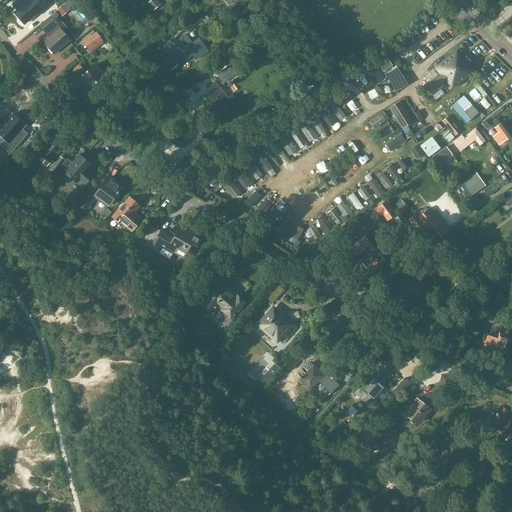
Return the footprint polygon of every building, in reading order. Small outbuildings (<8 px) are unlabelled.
[(16,11),(13,13),(23,25),(36,14),(37,16),(53,3),(50,0),(41,0),(38,3),(36,0),(16,0),(11,5),(16,11)] [(73,0),(67,0),(54,12),(58,16),(59,17),(75,2),(73,0)] [(150,0),(147,3),(153,10),(160,5),(155,0),(150,0)] [(127,7),(140,10),(141,3),(128,1),(127,7)] [(54,12),(38,26),(48,39),(43,43),(53,54),(69,41),(59,29),(52,21),(57,17),(58,16),(54,12)] [(82,43),(89,51),(102,41),(95,33),(93,35),(82,43)] [(171,54),(161,61),(168,72),(178,65),(191,56),(195,60),(208,51),(198,37),(191,43),(185,34),(175,40),(174,38),(168,42),(173,48),(169,51),(171,54)] [(453,89),(473,73),(456,51),(434,69),(439,76),(425,87),(431,96),(448,83),(453,89)] [(233,53),(227,57),(231,64),(237,60),(233,53)] [(147,54),(141,58),(145,64),(150,60),(147,54)] [(373,63),(364,69),(365,71),(373,83),(375,86),(384,80),(383,78),(386,76),(385,74),(393,68),(386,58),(384,56),(376,62),(376,63),(374,64),(373,63)] [(95,65),(86,73),(78,79),(87,90),(104,76),(95,65)] [(234,75),(228,66),(216,74),(223,83),(234,75)] [(71,72),(75,76),(81,71),(78,67),(71,72)] [(393,68),(385,74),(386,76),(395,91),(405,84),(395,67),(393,68)] [(210,92),(205,96),(211,104),(218,113),(222,109),(223,110),(224,109),(225,110),(228,113),(238,104),(236,102),(230,93),(226,96),(219,86),(218,85),(222,82),(219,78),(207,88),(210,92)] [(148,90),(154,98),(162,92),(156,84),(148,90)] [(173,96),(179,104),(189,97),(183,88),(173,96)] [(463,96),(462,96),(451,107),(466,124),(478,113),(463,96)] [(328,106),(339,120),(345,116),(334,101),(328,106)] [(400,102),(389,108),(403,129),(407,127),(413,123),(400,102)] [(318,113),(328,128),(334,124),(328,114),(329,113),(327,110),(325,112),(323,108),(317,111),(318,113)] [(380,113),(368,122),(374,130),(385,121),(388,119),(382,111),(380,113)] [(12,114),(0,127),(0,135),(5,140),(0,144),(0,145),(9,153),(25,135),(20,130),(24,125),(12,114)] [(308,120),(319,135),(325,131),(320,125),(321,124),(315,115),(308,120)] [(448,116),(441,122),(450,133),(444,137),(448,142),(454,137),(460,132),(448,116)] [(297,125),(309,142),(317,137),(307,124),(304,126),(301,122),(297,125)] [(492,137),(499,145),(510,137),(501,124),(494,128),(497,133),(492,137)] [(378,135),(382,141),(394,132),(390,126),(389,127),(389,126),(378,133),(379,134),(378,135)] [(288,132),(299,149),(306,144),(295,128),(288,132)] [(479,146),(485,141),(475,129),(463,137),(461,135),(452,142),(459,152),(475,140),(479,146)] [(280,143),(289,156),(296,151),(292,145),(293,144),(286,133),(278,138),(281,142),(280,143)] [(385,145),(390,152),(405,142),(400,135),(385,145)] [(41,140),(34,148),(38,152),(35,156),(47,167),(53,159),(51,157),(62,144),(55,138),(54,139),(51,137),(45,144),(41,140)] [(419,146),(427,157),(440,148),(431,137),(419,146)] [(416,146),(410,150),(416,160),(423,156),(416,146)] [(432,156),(441,167),(454,157),(446,147),(432,156)] [(253,156),(266,173),(272,168),(259,151),(253,156)] [(66,159),(62,164),(67,168),(63,172),(75,183),(77,180),(83,186),(92,175),(86,170),(90,165),(78,155),(71,163),(66,159)] [(50,169),(55,173),(64,160),(59,157),(50,169)] [(400,160),(397,163),(403,170),(406,167),(400,160)] [(245,167),(256,181),(262,176),(251,163),(245,167)] [(385,168),(395,181),(400,178),(391,165),(385,168)] [(234,177),(244,190),(252,184),(247,178),(248,177),(246,174),(247,173),(241,166),(236,170),(238,173),(234,177)] [(376,177),(385,190),(391,185),(382,172),(376,177)] [(475,173),(452,189),(461,202),(484,186),(475,173)] [(93,196),(108,206),(121,188),(106,177),(93,196)] [(222,186),(233,199),(240,193),(229,179),(222,186)] [(367,183),(375,195),(382,190),(375,180),(374,181),(372,179),(367,183)] [(483,191),(488,197),(496,190),(491,184),(483,191)] [(363,204),(365,207),(376,200),(372,195),(370,196),(363,186),(357,190),(365,202),(363,204)] [(511,189),(501,197),(508,207),(511,203),(511,189)] [(244,202),(250,208),(261,197),(255,191),(244,202)] [(85,211),(94,198),(88,193),(78,206),(85,211)] [(352,193),(347,197),(357,211),(362,207),(352,193)] [(124,227),(131,232),(141,220),(134,213),(140,206),(129,196),(111,217),(117,223),(120,220),(126,225),(124,227)] [(250,212),(248,215),(252,218),(253,216),(257,220),(269,207),(268,206),(270,205),(264,200),(252,214),(250,212)] [(394,206),(400,214),(408,208),(401,200),(394,206)] [(381,214),(385,219),(387,221),(395,215),(385,201),(374,209),(379,216),(381,214)] [(351,214),(341,202),(336,206),(341,213),(340,214),(344,219),(351,214)] [(263,221),(270,226),(280,213),(274,208),(263,221)] [(327,213),(337,226),(343,221),(333,209),(327,213)] [(428,209),(417,217),(415,214),(408,220),(426,245),(433,240),(434,242),(446,233),(428,209)] [(286,229),(291,222),(285,216),(275,228),(278,230),(284,235),(288,230),(286,229)] [(320,228),(324,234),(332,229),(322,216),(317,220),(322,227),(320,228)] [(337,232),(346,226),(343,222),(335,228),(337,232)] [(197,246),(201,237),(178,224),(173,233),(177,235),(174,240),(165,235),(166,233),(161,230),(153,243),(161,247),(162,245),(183,257),(191,243),(197,246)] [(295,225),(287,241),(294,245),(293,247),(296,249),(299,242),(296,241),(303,229),(295,225)] [(309,240),(310,243),(320,238),(314,226),(308,230),(312,238),(309,240)] [(464,243),(456,232),(445,240),(453,251),(464,243)] [(343,251),(353,265),(374,250),(364,236),(343,251)] [(320,240),(314,244),(319,251),(325,247),(320,240)] [(463,252),(472,266),(491,255),(482,240),(463,252)] [(416,241),(408,244),(411,252),(419,250),(416,241)] [(473,271),(478,278),(487,272),(483,265),(473,271)] [(457,275),(462,280),(471,271),(466,266),(457,275)] [(207,268),(200,276),(207,283),(215,275),(207,268)] [(408,278),(397,285),(401,291),(399,292),(406,302),(416,296),(418,299),(427,293),(416,276),(409,280),(408,278)] [(272,304),(284,290),(273,281),(262,294),(272,304)] [(214,291),(201,307),(208,312),(216,303),(223,309),(222,310),(230,317),(244,301),(234,293),(233,293),(229,290),(224,286),(217,294),(214,291)] [(298,330),(293,325),(294,325),(273,306),(255,325),(273,341),(276,344),(284,335),(289,339),(298,330)] [(487,335),(483,347),(506,354),(511,335),(511,330),(500,327),(496,338),(487,335)] [(373,362),(376,365),(358,385),(373,398),(383,387),(378,383),(392,367),(382,358),(378,356),(373,362)] [(319,380),(331,393),(338,385),(321,367),(317,370),(313,366),(314,366),(310,362),(306,367),(309,370),(299,379),(309,389),(319,380)] [(273,364),(268,370),(274,375),(280,369),(273,364)] [(277,389),(284,396),(295,385),(294,373),(284,375),(285,381),(277,389)] [(410,383),(406,379),(393,392),(397,396),(410,383)] [(401,395),(405,398),(410,391),(406,388),(401,395)] [(415,399),(403,415),(416,425),(428,409),(415,399)] [(506,425),(511,415),(511,414),(500,407),(496,413),(495,414),(495,415),(492,421),(499,425),(497,429),(507,435),(511,427),(506,425)] [(364,423),(357,430),(362,434),(369,427),(364,423)] [(494,455),(502,460),(509,448),(502,443),(494,455)] [(475,473),(479,475),(484,469),(480,466),(475,473)] [(467,489),(476,495),(484,483),(475,477),(467,489)]
